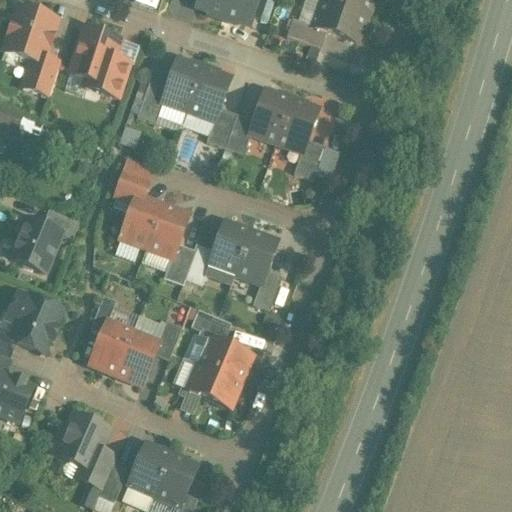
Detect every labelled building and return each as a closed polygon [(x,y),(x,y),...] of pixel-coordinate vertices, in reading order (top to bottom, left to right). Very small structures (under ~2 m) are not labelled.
[(200,0),(196,12),(210,16),(210,14),(224,19),(230,0),(200,0)] [(230,0),(224,19),(237,23),(236,25),(249,30),(259,0),(230,0)] [(324,0),(322,6),(364,20),(368,7),(370,7),(372,0),(324,0)] [(364,20),(322,6),(313,31),(313,32),(326,37),(357,47),(361,34),(359,33),(364,20)] [(57,25),(24,15),(16,19),(13,27),(12,27),(7,42),(8,42),(0,67),(0,71),(5,57),(31,66),(22,93),(49,102),(60,68),(43,62),(46,52),(49,53),(54,38),(53,37),(57,25)] [(313,31),(293,24),(286,42),(320,54),(326,37),(313,32),(313,31)] [(119,45),(84,33),(69,79),(87,85),(86,89),(102,94),(103,94),(113,64),(119,45)] [(129,69),(113,64),(103,94),(102,94),(101,98),(117,103),(123,86),(124,86),(129,69)] [(166,94),(162,108),(163,108),(188,117),(203,75),(190,71),(191,69),(177,64),(166,94)] [(216,80),(203,75),(188,117),(214,126),(215,127),(219,113),(230,83),(217,78),(216,80)] [(129,117),(138,120),(148,90),(140,87),(129,117)] [(138,120),(137,122),(155,128),(163,108),(162,108),(166,94),(149,88),(148,90),(138,120)] [(101,98),(102,94),(86,89),(85,93),(101,98)] [(278,100),(265,96),(254,126),(249,139),(251,139),(276,148),(291,107),(278,102),(278,100)] [(304,111),(291,107),(276,148),(301,157),(302,158),(307,145),(318,114),(305,110),(304,111)] [(163,108),(155,128),(174,135),(182,132),(188,117),(163,108)] [(22,121),(0,113),(0,130),(17,136),(22,121)] [(219,113),(215,127),(214,126),(208,141),(206,147),(225,153),(237,120),(219,113)] [(208,141),(214,126),(188,117),(182,132),(208,141)] [(237,120),(225,153),(243,160),(251,139),(249,139),(254,126),(237,120)] [(307,145),(302,158),(301,157),(294,178),(313,185),(325,151),(307,145)] [(124,177),(148,186),(152,174),(127,165),(124,177)] [(148,186),(124,177),(115,201),(133,208),(136,201),(142,203),(148,186)] [(142,203),(136,201),(133,208),(128,221),(125,223),(122,230),(123,234),(120,244),(146,253),(162,210),(142,203)] [(189,220),(162,210),(146,253),(171,263),(173,263),(178,250),(189,220)] [(79,228),(48,215),(42,231),(61,239),(61,240),(72,245),(79,228)] [(42,231),(27,224),(10,264),(21,268),(22,271),(31,275),(34,274),(44,278),(61,240),(61,239),(42,231)] [(213,257),(208,270),(209,271),(234,280),(251,236),(250,236),(250,238),(237,234),(238,232),(224,227),(213,257)] [(263,243),(251,238),(251,237),(251,236),(234,280),(260,289),(261,290),(266,276),(277,246),(264,241),(263,243)] [(178,250),(173,263),(171,263),(164,283),(183,290),(184,285),(194,256),(178,250)] [(196,250),(194,256),(184,285),(202,291),(209,271),(208,270),(213,257),(196,250)] [(266,276),(261,290),(260,289),(252,310),(269,316),(282,282),(266,276)] [(61,316),(18,298),(11,316),(21,320),(16,331),(11,344),(43,357),(49,344),(50,344),(53,343),(57,335),(55,331),(54,331),(61,316)] [(116,306),(103,301),(90,334),(102,339),(107,327),(108,327),(116,306)] [(231,329),(198,315),(190,333),(200,337),(198,341),(209,345),(209,344),(221,349),(223,344),(225,345),(231,329)] [(21,320),(11,316),(6,326),(16,331),(21,320)] [(166,326),(158,347),(159,348),(154,360),(168,366),(182,333),(166,326)] [(108,327),(107,327),(102,339),(90,370),(103,375),(103,373),(116,378),(133,337),(108,327)] [(2,338),(0,337),(0,359),(8,363),(13,350),(5,346),(2,338)] [(133,337),(116,378),(129,383),(129,385),(142,391),(154,360),(159,348),(158,347),(133,337)] [(221,349),(209,344),(209,345),(198,370),(239,387),(245,374),(246,375),(252,362),(221,349)] [(8,363),(0,359),(0,379),(6,382),(13,365),(8,363)] [(239,387),(198,370),(188,395),(200,401),(230,413),(235,400),(234,400),(239,387)] [(6,382),(0,379),(0,419),(17,427),(32,392),(24,389),(25,388),(14,383),(13,385),(6,382)] [(200,401),(188,395),(179,415),(192,420),(200,401)] [(108,434),(75,419),(65,442),(54,437),(46,456),(77,469),(90,475),(99,454),(108,434)] [(171,460),(146,449),(128,489),(154,501),(173,456),(171,460)] [(116,461),(99,454),(90,475),(77,469),(72,482),(84,486),(87,479),(92,481),(94,476),(107,482),(113,468),(116,461)] [(197,471),(172,460),(174,456),(173,456),(154,501),(148,511),(149,511),(154,501),(179,511),(180,511),(185,499),(197,471)] [(101,494),(98,501),(114,508),(128,475),(113,468),(101,494)] [(107,482),(94,476),(92,481),(87,479),(84,486),(101,494),(107,482)] [(180,511),(179,511),(178,511),(193,511),(197,504),(185,499),(180,511)]
